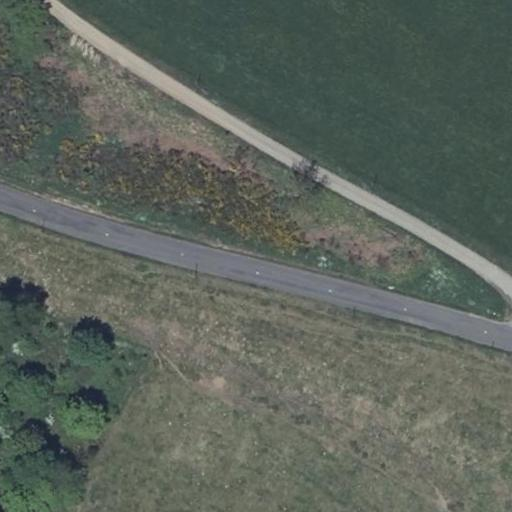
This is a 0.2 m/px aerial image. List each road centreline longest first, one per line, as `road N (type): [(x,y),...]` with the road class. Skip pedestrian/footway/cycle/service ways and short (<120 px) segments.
road 1 (unclassified): [(37,0),(73,35),(322,188),(491,272),(511,295)]
road 2 (tertiary): [(0,203),(48,224),(511,343)]
